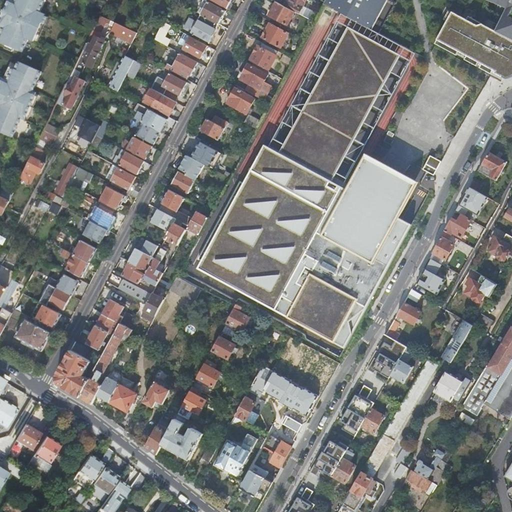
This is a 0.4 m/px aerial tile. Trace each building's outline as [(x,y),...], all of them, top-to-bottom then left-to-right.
[(0,26),(2,27),(13,0),(12,0),(7,0),(5,7),(1,16),(0,17),(0,26)] [(34,40),(44,15),(45,14),(39,11),(43,0),(14,0),(14,1),(13,0),(2,27),(2,28),(0,32),(0,42),(5,44),(4,48),(12,52),(13,48),(21,52),(27,38),(33,41),(34,40)] [(211,0),(227,8),(231,0),(211,0)] [(305,0),(289,0),(289,2),(290,2),(287,7),(294,11),(298,13),(305,0)] [(343,13),(371,28),(386,0),(325,0),(325,2),(324,3),(331,7),(343,13)] [(511,0),(495,0),(509,5),(496,32),(468,17),(466,20),(452,12),(447,21),(436,42),(502,77),(503,77),(507,80),(511,77),(511,0)] [(218,24),(221,25),(228,12),(208,1),(204,9),(201,7),(198,13),(201,14),(218,24)] [(287,24),(294,11),(287,7),(276,1),(269,14),(287,24)] [(343,13),(270,147),(322,175),(320,180),(328,184),(331,180),(344,187),(416,53),(381,33),(371,28),(343,13)] [(210,39),(218,24),(201,14),(197,21),(189,17),(183,28),(200,37),(205,40),(209,42),(210,39)] [(48,17),(44,15),(34,40),(37,41),(48,17)] [(112,20),(100,15),(87,42),(91,45),(96,36),(98,37),(105,22),(114,26),(111,32),(118,36),(115,40),(122,44),(124,39),(132,43),(137,32),(124,26),(112,20)] [(163,22),(154,39),(165,45),(168,39),(163,37),(169,25),(163,22)] [(270,23),(263,37),(280,46),(288,33),(270,23)] [(200,58),(207,45),(198,41),(189,36),(184,33),(177,46),(182,49),(200,58)] [(91,45),(87,42),(84,48),(77,63),(74,68),(79,71),(80,71),(81,72),(85,64),(91,67),(105,41),(98,37),(96,36),(91,45)] [(267,70),(274,74),(276,70),(269,66),(276,55),(259,45),(251,59),(268,68),(267,70)] [(171,71),(187,79),(189,75),(190,76),(198,62),(180,53),(176,59),(171,56),(165,68),(171,71)] [(290,66),(294,59),(284,54),(281,60),(290,66)] [(134,60),(125,55),(108,86),(117,91),(118,90),(126,75),(134,60)] [(134,60),(126,75),(132,78),(140,63),(134,60)] [(24,119),(25,118),(35,93),(36,92),(33,90),(41,71),(19,61),(16,68),(13,66),(7,79),(6,79),(0,93),(0,131),(12,137),(21,118),(24,119)] [(244,73),(241,78),(250,83),(246,90),(260,97),(262,99),(270,103),(273,97),(266,94),(271,84),(264,81),(268,74),(249,63),(243,72),(244,73)] [(7,79),(13,66),(9,65),(4,77),(6,79),(7,79)] [(79,71),(74,68),(71,75),(68,81),(64,89),(57,103),(62,105),(62,104),(71,108),(84,81),(76,77),(80,71),(79,71)] [(161,94),(175,101),(178,95),(180,96),(187,82),(168,72),(164,80),(157,76),(150,88),(153,90),(161,94)] [(228,103),(246,113),(254,98),(235,88),(230,97),(231,97),(228,103)] [(169,114),(176,102),(175,101),(161,94),(153,90),(146,102),(169,114)] [(35,93),(25,118),(27,119),(38,95),(35,93)] [(259,103),(267,108),(270,103),(262,99),(259,103)] [(134,118),(137,119),(142,122),(160,132),(166,120),(137,104),(134,110),(137,112),(136,114),(134,118)] [(218,140),(228,122),(215,114),(212,120),(207,118),(200,130),(218,140)] [(245,122),(256,128),(257,128),(260,121),(249,114),(245,122)] [(89,143),(95,131),(79,122),(77,126),(76,125),(71,134),(89,143)] [(153,144),(160,132),(142,122),(136,135),(153,144)] [(59,130),(47,123),(44,130),(55,136),(56,136),(59,130)] [(55,136),(44,130),(39,139),(35,147),(20,178),(31,183),(36,172),(39,173),(44,163),(39,161),(43,151),(42,150),(46,142),(51,145),(55,136)] [(383,139),(391,144),(395,136),(387,132),(383,139)] [(152,146),(134,137),(127,150),(145,159),(152,146)] [(191,157),(204,164),(207,159),(212,163),(218,152),(200,142),(191,157)] [(198,268),(345,347),(412,224),(344,187),(331,180),(328,184),(320,180),(322,175),(270,147),(265,145),(244,183),(240,181),(198,259),(202,261),(198,268)] [(507,161),(489,151),(478,170),(496,180),(507,161)] [(144,161),(126,152),(119,165),(137,174),(144,161)] [(195,180),(204,164),(191,157),(187,155),(180,168),(187,172),(186,175),(195,180)] [(422,170),(433,176),(441,162),(430,156),(422,170)] [(54,192),(61,196),(76,167),(69,163),(54,192)] [(118,167),(112,164),(107,174),(112,177),(118,167)] [(88,172),(78,167),(70,184),(79,189),(85,178),(89,180),(92,174),(88,172)] [(128,189),(130,186),(135,176),(118,167),(112,177),(111,180),(128,189)] [(188,193),(195,180),(186,175),(179,171),(171,184),(188,193)] [(474,178),(469,186),(477,191),(482,182),(478,180),(474,178)] [(115,208),(118,210),(125,196),(105,185),(101,194),(103,195),(100,200),(101,201),(115,208)] [(127,192),(136,197),(139,191),(130,186),(128,189),(127,192)] [(477,191),(469,186),(457,209),(461,211),(464,206),(469,209),(479,192),(477,191)] [(177,211),(185,197),(169,189),(162,202),(162,203),(159,209),(171,215),(174,209),(177,211)] [(0,196),(9,201),(12,195),(2,190),(0,193),(0,196)] [(48,191),(46,197),(52,200),(55,195),(48,191)] [(55,195),(52,200),(59,204),(62,199),(55,195)] [(7,206),(9,201),(0,196),(0,213),(2,215),(4,210),(7,206)] [(62,199),(59,204),(66,207),(67,208),(69,203),(62,199)] [(90,214),(87,219),(91,220),(107,229),(115,216),(112,214),(115,208),(101,201),(93,215),(90,214)] [(195,213),(196,211),(200,205),(195,202),(190,210),(195,213)] [(174,217),(171,215),(159,209),(158,208),(151,221),(167,230),(174,217)] [(187,229),(199,235),(208,217),(196,211),(195,213),(189,225),(187,229)] [(453,214),(450,220),(444,230),(451,234),(453,232),(462,237),(472,220),(462,214),(458,220),(455,219),(457,216),(453,214)] [(100,244),(107,229),(91,220),(83,235),(100,244)] [(178,245),(187,229),(173,222),(165,238),(178,245)] [(451,234),(444,230),(442,234),(432,252),(445,259),(454,244),(448,240),(449,238),(451,234)] [(505,242),(496,237),(493,242),(494,243),(490,251),(497,255),(497,256),(498,257),(502,260),(504,259),(505,257),(506,258),(511,247),(511,242),(506,240),(505,242)] [(74,254),(89,262),(97,248),(81,240),(74,254)] [(136,247),(129,261),(145,269),(157,246),(147,240),(141,250),(136,247)] [(65,249),(57,245),(55,250),(63,254),(65,249)] [(156,286),(158,283),(163,273),(156,269),(166,251),(160,247),(147,271),(145,269),(129,261),(121,274),(138,283),(141,278),(156,286)] [(81,277),(89,262),(74,254),(65,249),(63,254),(62,255),(69,258),(70,257),(72,258),(66,268),(81,277)] [(436,260),(429,257),(426,263),(432,267),(436,260)] [(34,268),(32,274),(47,282),(71,295),(78,281),(64,273),(59,282),(57,281),(57,280),(34,268)] [(445,279),(434,273),(432,277),(428,274),(424,282),(428,284),(426,287),(437,294),(445,279)] [(497,284),(485,277),(481,284),(472,279),(468,284),(470,286),(465,293),(473,297),(472,298),(473,299),(477,302),(479,302),(480,299),(481,300),(490,286),(494,289),(497,284)] [(8,285),(0,300),(0,305),(3,307),(5,308),(18,282),(11,279),(8,285)] [(118,287),(147,303),(150,296),(140,290),(141,288),(123,279),(118,287)] [(63,309),(71,295),(47,282),(44,287),(54,292),(49,301),(63,309)] [(25,286),(22,293),(34,299),(38,292),(25,286)] [(411,289),(407,297),(417,302),(421,294),(411,289)] [(0,311),(0,335),(6,324),(12,312),(14,308),(22,293),(19,292),(10,311),(5,308),(3,307),(0,311)] [(152,321),(164,299),(152,293),(150,296),(147,303),(141,314),(152,321)] [(118,321),(120,322),(123,316),(120,314),(124,306),(110,298),(102,312),(118,321)] [(61,314),(39,302),(36,306),(40,309),(36,317),(54,327),(55,324),(61,314)] [(400,308),(394,318),(386,334),(395,339),(399,333),(393,330),(401,317),(414,324),(421,311),(404,302),(400,308)] [(237,304),(235,307),(227,322),(243,331),(251,317),(240,311),(242,307),(237,304)] [(12,312),(6,324),(13,328),(19,315),(12,312)] [(113,334),(116,329),(112,326),(114,323),(116,324),(118,321),(102,312),(96,325),(109,332),(113,334)] [(481,313),(474,326),(485,332),(492,320),(481,313)] [(120,322),(129,327),(133,321),(123,316),(120,322)] [(15,336),(28,343),(39,322),(35,320),(33,323),(25,318),(15,336)] [(472,325),(463,319),(441,356),(451,362),(455,355),(473,325),(472,325)] [(39,322),(28,343),(41,350),(51,332),(43,328),(45,325),(39,322)] [(86,400),(92,404),(97,396),(103,384),(98,381),(101,374),(103,373),(124,333),(129,335),(132,329),(129,327),(120,322),(116,329),(113,334),(97,364),(93,372),(91,375),(80,397),(86,400)] [(52,329),(62,334),(64,329),(55,324),(54,327),(52,329)] [(109,332),(96,325),(86,342),(99,349),(109,332)] [(486,365),(475,382),(461,406),(477,416),(480,410),(506,426),(511,416),(511,328),(489,367),(486,365)] [(228,334),(222,331),(212,350),(228,359),(236,345),(225,339),(228,334)] [(376,370),(388,378),(407,347),(396,340),(392,346),(384,342),(378,353),(380,354),(377,359),(374,357),(367,369),(374,373),(376,370)] [(75,341),(70,350),(84,357),(88,348),(75,341)] [(414,351),(407,347),(390,376),(403,383),(413,366),(408,362),(414,351)] [(57,383),(80,397),(91,375),(90,374),(88,377),(84,375),(90,363),(93,364),(90,371),(93,372),(97,364),(84,357),(70,350),(56,377),(57,383)] [(207,358),(197,378),(213,386),(221,372),(215,369),(217,364),(207,358)] [(428,358),(427,359),(401,403),(372,452),(343,503),(337,511),(352,511),(362,496),(366,490),(370,492),(376,481),(372,478),(394,441),(393,440),(438,364),(428,358)] [(259,398),(263,391),(267,393),(267,394),(293,408),(293,407),(307,415),(318,394),(305,387),(305,388),(291,381),(292,380),(263,365),(248,392),(259,398)] [(463,381),(446,370),(433,391),(433,392),(435,393),(431,399),(439,403),(441,400),(445,402),(447,400),(450,402),(453,398),(459,401),(465,390),(471,380),(466,376),(463,381)] [(97,396),(108,402),(109,401),(119,383),(107,377),(103,384),(97,396)] [(119,383),(109,401),(127,410),(137,393),(126,388),(129,383),(121,379),(119,383)] [(171,401),(176,392),(169,388),(170,385),(159,379),(157,381),(156,381),(155,381),(144,402),(153,407),(157,401),(163,404),(166,398),(171,401)] [(26,394),(5,381),(0,389),(0,394),(6,398),(8,394),(21,402),(26,394)] [(362,425),(372,408),(374,405),(366,400),(373,390),(364,385),(359,395),(357,394),(349,408),(345,406),(341,413),(345,415),(341,421),(345,423),(342,429),(355,436),(362,425)] [(178,413),(186,417),(190,409),(199,414),(206,400),(196,394),(198,389),(193,386),(183,405),(178,413)] [(246,397),(236,414),(253,424),(258,415),(251,411),(256,402),(251,399),(252,396),(249,395),(247,398),(246,397)] [(17,407),(0,396),(0,423),(5,426),(17,407)] [(372,408),(362,425),(375,433),(385,415),(372,408)] [(471,426),(475,420),(462,412),(459,418),(471,426)] [(178,413),(172,425),(168,432),(162,444),(190,459),(204,433),(192,427),(188,434),(183,432),(182,434),(179,432),(184,423),(183,423),(186,418),(186,417),(178,413)] [(302,424),(286,415),(282,423),(298,432),(302,424)] [(172,425),(161,419),(157,426),(168,432),(172,425)] [(45,436),(25,423),(15,440),(31,449),(36,441),(40,443),(45,436)] [(157,426),(146,447),(151,451),(156,455),(156,454),(162,444),(168,432),(157,426)] [(226,468),(238,475),(258,438),(249,433),(241,446),(229,440),(215,464),(225,469),(226,468)] [(281,466),(293,446),(271,434),(264,447),(269,450),(276,453),(272,461),(281,466)] [(59,444),(45,436),(40,443),(33,454),(47,463),(59,444)] [(332,476),(333,475),(348,449),(349,447),(341,442),(339,445),(332,440),(325,451),(324,451),(320,457),(319,457),(310,472),(317,476),(321,469),(332,476)] [(399,460),(404,463),(412,448),(407,445),(399,460)] [(114,453),(108,448),(102,459),(107,463),(114,453)] [(348,449),(333,475),(346,483),(356,465),(350,461),(355,453),(348,449)] [(200,464),(206,467),(213,454),(207,451),(200,464)] [(104,464),(89,454),(78,471),(75,475),(72,479),(87,489),(93,480),(104,464)] [(437,467),(439,463),(433,460),(430,466),(424,463),(423,460),(420,458),(417,459),(415,462),(416,465),(413,470),(429,480),(437,467)] [(258,491),(265,495),(272,482),(265,478),(268,474),(261,470),(262,468),(254,464),(241,488),(255,496),(258,491)] [(445,472),(437,467),(429,480),(437,485),(445,472)] [(118,477),(105,468),(93,484),(88,492),(100,500),(103,499),(107,494),(118,477)] [(429,480),(413,470),(411,469),(405,479),(412,484),(411,485),(423,492),(424,490),(426,492),(425,493),(430,496),(437,485),(429,480)] [(311,511),(315,506),(307,502),(314,491),(307,487),(301,498),(299,497),(290,511),(286,509),(284,511),(311,511)] [(48,511),(59,496),(53,492),(40,511),(48,511)] [(80,504),(84,497),(79,493),(75,499),(80,504)] [(19,511),(21,509),(6,500),(2,507),(9,511),(19,511)]
